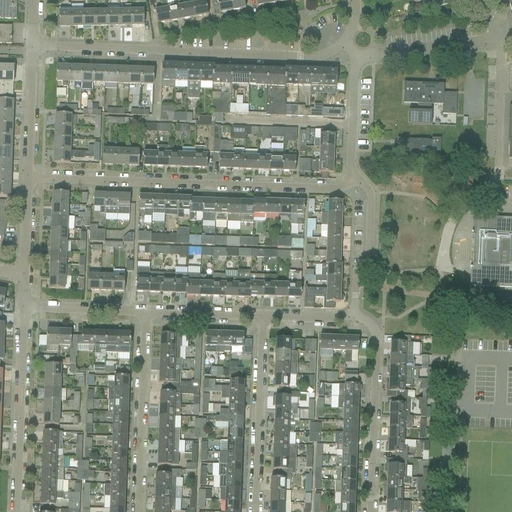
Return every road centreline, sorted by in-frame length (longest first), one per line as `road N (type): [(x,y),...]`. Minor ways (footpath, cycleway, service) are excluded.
road 1 (residential): [(25,177),(333,190),(351,176)]
road 2 (residential): [(342,43),(301,58),(29,45)]
road 3 (unclassified): [(499,152),(497,41),(354,60)]
road 4 (residential): [(369,511),(376,340),(364,320),(352,318)]
road 5 (residential): [(14,511),(21,307)]
road 6 (residential): [(139,511),(145,312)]
road 7 (residential): [(254,511),(260,316)]
road 8 (residential): [(352,318),(370,196),(351,176)]
road 9 (residential): [(25,177),(29,45)]
road 10 (residential): [(145,312),(21,307)]
